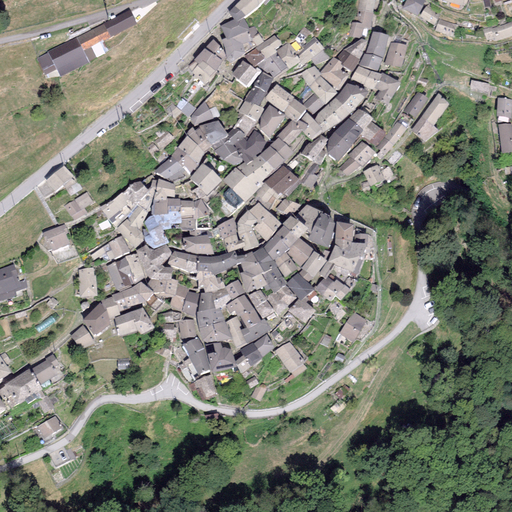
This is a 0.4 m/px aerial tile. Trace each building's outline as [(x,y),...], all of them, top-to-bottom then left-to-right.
[(243,18),(259,7),(250,0),(240,0),(228,13),(233,20),(241,18),(243,18)] [(374,0),(358,0),(357,11),(358,11),(373,13),(374,0)] [(412,1),(409,0),(406,0),(402,8),(418,16),(423,6),(412,1)] [(442,12),(428,4),(419,16),(434,26),(442,12)] [(130,11),(103,24),(110,38),(137,24),(130,11)] [(373,13),(358,11),(357,22),(371,25),(373,13)] [(224,48),(251,38),(258,34),(254,26),(249,28),(243,18),(241,18),(233,20),(220,26),(225,38),(221,40),(224,48)] [(457,26),(439,19),(435,31),(452,37),(457,26)] [(371,30),(371,25),(357,22),(352,22),(349,37),(359,39),(362,37),(364,29),(371,30)] [(492,27),(482,30),(486,41),(495,38),(496,42),(511,36),(511,22),(492,29),(492,27)] [(110,38),(103,24),(46,52),(47,53),(37,59),(45,75),(56,70),(60,77),(88,63),(82,51),(110,38)] [(383,58),(389,35),(373,31),(365,53),(383,58)] [(258,34),(251,38),(256,47),(263,42),(258,34)] [(274,35),(244,57),(255,67),(257,66),(277,53),(276,51),(283,46),(274,35)] [(228,64),(256,47),(251,38),(224,48),(228,64)] [(304,49),(297,55),(301,62),(304,65),(310,59),(322,50),(324,49),(314,38),(302,47),(304,49)] [(213,39),(204,49),(222,61),(225,57),(223,50),(213,39)] [(367,41),(361,39),(343,49),(336,59),(341,62),(340,64),(344,66),(352,71),(359,59),(366,47),(367,41)] [(283,46),(276,51),(277,53),(289,69),(301,62),(297,55),(288,42),(283,46)] [(406,45),(390,43),(384,64),(400,68),(406,45)] [(204,49),(193,60),(195,61),(199,64),(202,61),(216,72),(222,61),(204,49)] [(330,59),(322,50),(310,59),(315,65),(330,59)] [(289,69),(277,53),(257,66),(259,68),(260,68),(267,73),(269,72),(273,78),(275,79),(289,69)] [(383,58),(365,53),(364,53),(359,65),(377,72),(383,58)] [(336,59),(333,58),(319,73),(321,75),(320,75),(338,91),(349,75),(340,70),(344,66),(340,64),(341,62),(336,59)] [(207,86),(216,72),(202,61),(199,64),(195,61),(188,67),(192,72),(207,86)] [(256,70),(242,61),(231,75),(248,88),(261,71),(257,68),(256,70)] [(314,66),(301,73),(304,81),(308,86),(320,76),(320,75),(321,75),(319,73),(314,66)] [(381,74),(358,66),(350,79),(363,85),(362,86),(376,92),(377,90),(374,88),(381,74)] [(258,78),(254,85),(266,92),(273,78),(262,72),(258,78)] [(400,83),(381,73),(381,74),(374,88),(377,90),(380,91),(374,99),(387,105),(400,83)] [(337,93),(320,76),(308,86),(314,94),(325,105),(337,93)] [(489,84),(471,81),(470,88),(488,91),(489,84)] [(264,98),(282,112),(293,98),(294,97),(277,84),(264,98)] [(348,84),(335,98),(350,114),(360,106),(368,92),(358,86),(348,84)] [(259,107),(266,92),(254,85),(243,100),(244,101),(259,107)] [(428,100),(417,91),(402,112),(414,120),(428,100)] [(449,104),(438,93),(421,117),(433,126),(449,104)] [(325,105),(314,94),(302,105),(306,108),(313,115),(325,105)] [(302,105),(293,98),(282,112),(292,120),(294,122),(306,108),(302,105)] [(350,114),(335,98),(317,114),(314,120),(315,121),(322,132),(323,133),(338,124),(350,114)] [(183,99),(176,107),(188,118),(195,108),(183,99)] [(511,99),(497,99),(496,117),(511,117),(511,99)] [(213,119),(204,101),(191,117),(191,118),(190,119),(190,121),(191,123),(192,124),(193,124),(194,126),(213,119)] [(238,112),(243,115),(257,122),(264,109),(259,107),(244,101),(238,112)] [(175,118),(181,113),(171,103),(166,109),(175,118)] [(285,116),(269,105),(260,118),(259,129),(269,138),(285,116)] [(348,118),(362,131),(371,122),(373,119),(358,109),(348,118)] [(295,123),(302,131),(315,121),(314,120),(307,112),(295,123)] [(248,138),(257,122),(243,115),(233,128),(234,129),(236,128),(248,138)] [(439,132),(433,126),(421,117),(411,130),(425,142),(439,132)] [(362,131),(348,118),(335,132),(351,146),(359,134),(362,131)] [(294,122),(292,120),(276,137),(277,139),(278,138),(293,151),(306,135),(302,131),(295,123),(294,122)] [(219,121),(199,126),(199,128),(194,131),(192,127),(185,133),(186,136),(204,153),(210,148),(212,146),(211,145),(226,136),(228,135),(227,133),(219,121)] [(312,140),(322,132),(315,121),(302,131),(306,135),(312,140)] [(387,134),(371,122),(362,131),(359,134),(376,147),(384,138),(387,134)] [(407,129),(396,122),(387,134),(384,138),(393,146),(407,129)] [(511,129),(511,123),(498,125),(501,153),(511,152),(511,129)] [(233,128),(227,133),(228,135),(226,136),(229,141),(237,152),(244,146),(249,139),(248,138),(236,128),(234,129),(233,128)] [(267,142),(253,131),(249,139),(244,146),(237,152),(244,161),(245,162),(246,164),(257,158),(255,155),(261,151),(267,142)] [(168,132),(154,143),(160,150),(174,139),(168,132)] [(351,146),(335,132),(328,139),(326,147),(327,154),(337,163),(351,146)] [(204,153),(186,136),(177,148),(198,166),(204,153)] [(229,141),(226,136),(211,145),(212,146),(210,148),(214,151),(229,141)] [(327,139),(321,136),(310,144),(308,143),(300,154),(320,165),(327,154),(326,146),(327,139)] [(269,145),(270,146),(285,161),(294,152),(293,151),(278,138),(277,139),(269,145)] [(393,146),(384,138),(376,147),(380,151),(376,155),(381,159),(393,146)] [(229,141),(214,151),(223,160),(233,166),(237,165),(244,161),(237,152),(229,141)] [(376,153),(361,142),(348,155),(350,157),(360,166),(362,167),(376,153)] [(159,150),(153,143),(147,149),(152,156),(159,150)] [(274,170),(285,161),(270,146),(259,156),(274,170)] [(198,166),(177,148),(169,159),(187,176),(198,166)] [(274,170),(259,156),(257,158),(246,164),(245,162),(235,167),(258,189),(263,183),(261,182),(274,170)] [(346,176),(360,166),(350,157),(339,168),(346,176)] [(187,176),(169,159),(154,171),(174,182),(187,176)] [(295,159),(288,166),(292,170),(299,163),(295,159)] [(221,180),(202,163),(189,179),(207,196),(221,180)] [(377,164),(362,171),(370,187),(384,180),(380,171),(377,164)] [(300,181),(283,165),(263,183),(258,189),(252,195),(259,202),(269,212),(283,194),(288,197),(301,182),(300,181)] [(322,170),(312,165),(300,181),(301,182),(311,189),(322,170)] [(63,166),(46,181),(55,192),(73,177),(63,166)] [(258,189),(235,167),(222,181),(230,188),(223,194),(228,198),(237,208),(244,201),(245,202),(252,195),(258,189)] [(389,167),(380,171),(384,180),(393,176),(389,167)] [(174,185),(158,179),(157,181),(155,180),(152,175),(141,182),(146,190),(149,194),(153,197),(154,197),(153,199),(167,199),(167,196),(175,198),(174,185)] [(44,199),(55,192),(46,181),(37,187),(44,199)] [(141,182),(140,181),(135,182),(129,185),(129,187),(122,193),(136,208),(137,206),(147,213),(153,197),(149,194),(146,190),(141,182)] [(86,192),(74,199),(75,200),(81,210),(84,208),(92,203),(86,192)] [(112,200),(100,208),(116,229),(127,219),(136,208),(122,193),(112,200)] [(237,208),(228,198),(222,204),(218,207),(227,217),(237,208)] [(180,201),(180,200),(167,199),(153,199),(152,205),(151,206),(151,215),(143,223),(146,229),(142,229),(146,245),(149,249),(153,250),(166,244),(168,243),(163,230),(170,228),(170,224),(176,223),(180,223),(180,201)] [(305,207),(284,199),(275,209),(290,216),(293,217),(305,207)] [(75,200),(64,207),(70,217),(71,216),(75,221),(87,213),(84,208),(81,210),(75,200)] [(201,200),(194,201),(195,228),(210,229),(207,215),(210,215),(201,200)] [(194,201),(180,201),(180,223),(176,223),(176,229),(181,229),(181,230),(196,231),(195,228),(194,201)] [(259,202),(248,210),(257,220),(255,222),(258,224),(254,229),(266,242),(281,224),(269,212),(259,202)] [(323,212),(306,205),(305,207),(293,217),(304,225),(311,231),(320,213),(322,214),(323,212)] [(147,213),(137,206),(136,208),(127,219),(116,229),(122,236),(129,252),(143,241),(142,233),(139,230),(147,213)] [(257,220),(248,210),(240,218),(237,223),(238,235),(252,231),(250,226),(255,222),(257,220)] [(322,214),(320,213),(311,231),(308,239),(316,245),(328,248),(334,221),(322,214)] [(282,224),(283,226),(298,239),(299,238),(301,236),(307,241),(308,239),(311,231),(293,217),(290,216),(282,224)] [(232,218),(216,227),(222,239),(224,238),(236,235),(236,224),(232,218)] [(354,225),(337,221),(335,238),(351,241),(352,241),(354,225)] [(64,224),(42,233),(48,251),(50,250),(51,252),(70,244),(66,234),(67,234),(64,224)] [(275,234),(288,248),(298,239),(283,226),(275,234)] [(259,246),(252,231),(238,235),(240,241),(243,240),(245,246),(242,248),(244,252),(259,246)] [(288,248),(275,234),(263,247),(273,262),(285,253),(284,252),(288,248)] [(351,241),(335,238),(334,245),(359,257),(358,259),(363,261),(365,254),(367,245),(368,234),(354,234),(354,243),(351,243),(351,241)] [(207,235),(183,238),(185,251),(198,254),(214,255),(207,235)] [(224,238),(228,253),(235,251),(242,248),(245,246),(243,240),(240,241),(238,241),(236,235),(224,238)] [(122,236),(108,242),(111,250),(106,253),(109,261),(129,252),(122,236)] [(299,238),(298,239),(288,248),(290,250),(287,252),(301,267),(313,250),(299,238)] [(146,245),(135,251),(136,254),(144,278),(148,276),(150,279),(164,267),(161,265),(170,255),(172,253),(166,244),(153,250),(149,249),(146,245)] [(359,257),(334,245),(327,262),(334,265),(357,274),(363,261),(358,259),(359,257)] [(263,247),(252,253),(263,272),(276,266),(273,262),(263,247)] [(189,254),(174,251),(170,255),(167,264),(184,271),(189,254)] [(228,253),(219,255),(225,270),(239,262),(237,256),(235,251),(228,253)] [(301,268),(302,269),(313,277),(326,261),(314,251),(301,268)] [(251,252),(237,256),(239,262),(243,272),(239,273),(241,286),(245,292),(246,294),(255,289),(256,291),(263,287),(267,285),(261,273),(263,272),(252,253),(251,252)] [(285,253),(273,262),(276,266),(285,277),(297,269),(285,253)] [(125,258),(134,284),(144,278),(136,254),(125,258)] [(197,256),(189,254),(184,271),(195,274),(195,271),(197,256)] [(211,257),(197,256),(195,271),(211,271),(210,275),(215,275),(225,270),(219,255),(211,257)] [(125,258),(106,266),(117,291),(118,290),(119,292),(131,287),(131,285),(134,284),(125,258)] [(328,277),(334,265),(327,262),(319,273),(323,278),(325,280),(328,277)] [(13,264),(0,268),(0,301),(16,296),(15,292),(27,288),(25,280),(19,282),(13,264)] [(263,272),(261,273),(267,285),(263,287),(265,291),(270,289),(274,293),(276,292),(286,285),(276,266),(263,272)] [(172,268),(164,267),(150,279),(170,281),(170,279),(172,268)] [(93,268),(78,269),(79,278),(77,279),(79,298),(97,296),(95,276),(94,276),(93,268)] [(308,282),(313,277),(302,269),(298,273),(308,282)] [(195,271),(195,274),(197,274),(196,280),(198,280),(199,290),(203,289),(204,293),(212,292),(225,288),(225,287),(221,277),(216,278),(215,275),(210,275),(211,271),(195,271)] [(310,285),(297,273),(286,284),(298,298),(299,299),(301,300),(305,296),(313,290),(314,289),(312,288),(310,285)] [(344,286),(336,280),(334,283),(328,277),(325,280),(323,278),(316,287),(315,286),(312,288),(314,289),(319,293),(318,294),(331,302),(335,296),(344,286)] [(178,281),(170,279),(170,281),(150,279),(147,284),(153,290),(152,292),(154,293),(173,295),(175,295),(177,284),(178,281)] [(238,280),(225,287),(225,288),(231,300),(245,292),(241,286),(238,280)] [(111,295),(112,297),(113,303),(116,303),(119,312),(146,301),(154,311),(164,302),(154,293),(152,292),(140,282),(131,288),(122,292),(111,295)] [(188,290),(177,284),(175,295),(173,295),(169,305),(181,312),(186,293),(188,293),(188,292),(188,290)] [(286,285),(276,292),(287,307),(296,299),(286,285)] [(345,285),(344,286),(335,296),(340,301),(350,290),(345,285)] [(225,288),(212,292),(215,309),(220,308),(226,305),(232,301),(231,300),(225,288)] [(260,290),(248,296),(262,319),(274,312),(265,299),(260,290)] [(317,294),(313,290),(305,296),(309,301),(317,294)] [(199,294),(188,292),(188,293),(186,293),(181,312),(194,316),(199,294)] [(204,293),(200,293),(198,312),(215,309),(212,292),(204,293)] [(278,315),(287,307),(276,292),(274,293),(265,299),(274,312),(278,315)] [(244,295),(232,301),(226,305),(230,313),(234,311),(238,317),(240,316),(253,308),(244,295)] [(102,303),(100,304),(104,309),(106,309),(111,324),(112,326),(116,324),(114,318),(120,315),(119,312),(116,303),(113,303),(112,297),(101,301),(102,303)] [(299,299),(287,311),(305,324),(315,311),(306,303),(301,300),(299,299)] [(91,311),(103,330),(111,324),(106,309),(104,309),(100,304),(100,302),(91,311)] [(143,307),(130,312),(137,330),(140,335),(154,328),(143,307)] [(197,313),(199,328),(212,324),(224,321),(220,308),(215,309),(198,312),(197,313)] [(260,321),(253,308),(240,316),(247,327),(248,329),(260,321)] [(103,330),(91,311),(82,320),(94,336),(103,330)] [(119,337),(137,330),(130,312),(120,315),(114,318),(116,324),(119,337)] [(172,312),(158,315),(160,322),(172,323),(178,321),(181,321),(182,314),(172,312)] [(366,321),(353,312),(339,333),(352,342),(366,321)] [(236,317),(224,322),(231,338),(236,348),(246,344),(240,330),(239,327),(241,326),(236,317)] [(181,321),(178,321),(181,339),(196,337),(193,319),(181,321)] [(271,330),(264,319),(260,321),(248,329),(247,327),(240,330),(246,344),(271,330)] [(224,322),(224,321),(212,324),(218,341),(231,338),(224,322)] [(83,324),(70,336),(82,350),(95,343),(83,324)] [(174,325),(159,324),(158,333),(173,334),(174,325)] [(206,343),(218,341),(212,324),(199,328),(203,341),(206,343)] [(275,349),(267,334),(253,344),(262,358),(275,349)] [(182,345),(189,356),(203,347),(197,338),(182,345)] [(172,348),(158,341),(153,352),(166,358),(172,348)] [(251,367),(262,358),(253,344),(252,342),(239,349),(243,355),(251,367)] [(289,342),(275,351),(289,373),(305,362),(289,342)] [(220,343),(205,345),(207,354),(212,373),(237,368),(236,365),(235,362),(231,351),(225,347),(222,348),(220,343)] [(204,350),(203,347),(189,356),(187,356),(198,375),(210,369),(204,350)] [(0,379),(11,373),(6,364),(10,362),(4,353),(0,355),(0,379)] [(46,361),(32,369),(42,385),(50,380),(53,384),(65,377),(52,355),(45,359),(46,361)] [(241,374),(251,367),(243,355),(235,362),(236,365),(241,374)] [(347,361),(339,357),(335,364),(343,368),(347,361)] [(130,363),(120,363),(120,372),(130,372),(130,363)] [(28,369),(4,385),(5,386),(0,389),(0,395),(3,401),(8,398),(14,407),(24,400),(27,405),(37,398),(39,400),(46,395),(43,390),(32,374),(28,369)] [(210,375),(189,385),(192,392),(196,389),(203,401),(217,394),(210,375)] [(259,383),(255,376),(246,381),(250,388),(259,383)] [(265,390),(256,385),(251,396),(260,402),(265,390)] [(346,398),(341,394),(336,399),(341,404),(346,398)] [(39,403),(42,408),(41,409),(44,414),(54,408),(47,397),(39,403)] [(55,416),(36,428),(44,440),(62,429),(55,416)]
